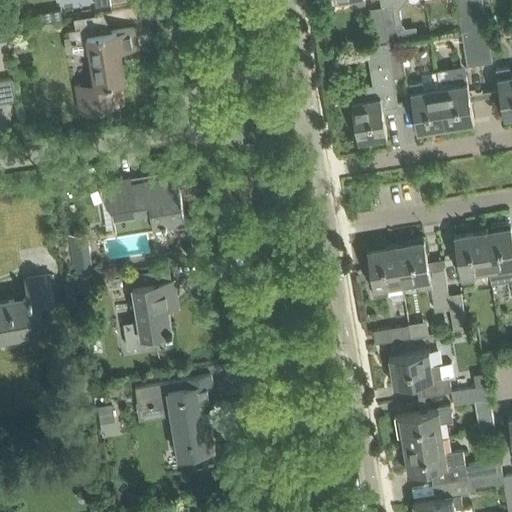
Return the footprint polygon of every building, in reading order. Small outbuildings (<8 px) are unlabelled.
[(380,0),(382,5),(388,42),(400,40),(398,23),(402,23),(400,7),(404,0),(380,0)] [(470,0),(457,0),(462,30),(475,28),(470,0)] [(482,0),(470,0),(475,28),(487,26),(482,0)] [(375,44),(388,42),(382,5),(369,7),(375,44)] [(61,8),(41,12),(43,20),(62,17),(61,8)] [(76,27),(69,28),(70,34),(71,41),(83,39),(82,36),(81,26),(76,27)] [(487,26),(475,28),(480,62),(493,60),(487,26)] [(95,79),(76,83),(81,111),(114,105),(110,84),(126,81),(121,51),(139,47),(136,27),(117,30),(112,31),(88,35),(91,54),(95,79)] [(475,28),(462,30),(468,64),(480,62),(475,28)] [(394,76),(406,74),(400,40),(388,42),(389,49),(391,63),(394,76)] [(375,44),(367,46),(368,53),(389,49),(388,42),(375,44)] [(353,99),(352,99),(359,140),(360,140),(360,139),(387,134),(387,136),(388,135),(384,113),(383,105),(397,103),(397,105),(398,104),(394,76),(391,63),(375,66),(379,87),(367,89),(368,98),(353,101),(353,99)] [(511,74),(511,75),(510,66),(497,68),(502,96),(505,116),(506,116),(506,115),(511,113),(511,74)] [(475,121),(471,101),(466,73),(453,75),(455,84),(440,87),(446,124),(473,120),(474,121),(475,121)] [(425,89),(423,80),(409,83),(415,111),(418,130),(419,130),(419,129),(446,124),(440,87),(425,89)] [(132,181),(108,185),(115,227),(116,233),(155,227),(155,225),(186,220),(179,183),(169,184),(167,175),(132,181)] [(492,228),(483,229),(490,268),(492,282),(511,278),(511,226),(511,223),(511,224),(510,220),(491,223),(492,228)] [(490,268),(483,229),(456,234),(456,233),(455,233),(458,252),(463,281),(475,279),(474,271),(490,268)] [(87,232),(69,235),(76,275),(93,272),(87,232)] [(205,232),(191,234),(194,249),(207,247),(205,232)] [(424,239),(396,244),(403,282),(418,279),(419,288),(431,286),(435,309),(451,306),(449,293),(445,266),(430,269),(429,266),(428,260),(428,257),(425,238),(423,238),(424,239)] [(369,247),(368,247),(372,270),(373,276),(376,295),(389,293),(394,300),(405,298),(403,282),(396,244),(369,248),(369,247)] [(29,297),(0,301),(0,335),(44,329),(44,323),(58,321),(54,294),(51,274),(26,278),(29,297)] [(92,274),(75,276),(77,292),(94,289),(92,274)] [(73,277),(63,278),(67,304),(77,303),(73,277)] [(139,319),(124,322),(128,346),(156,342),(154,334),(174,331),(173,328),(172,328),(169,308),(167,300),(168,300),(178,298),(175,278),(155,281),(133,285),(139,319)] [(449,292),(449,293),(451,306),(454,328),(455,328),(467,326),(461,290),(449,292)] [(376,342),(396,338),(411,335),(409,323),(374,330),(376,342)] [(409,352),(389,355),(389,356),(391,356),(395,383),(394,383),(394,384),(416,380),(423,379),(425,394),(452,390),(449,374),(454,373),(452,361),(440,363),(431,365),(429,350),(430,350),(430,349),(409,352)] [(486,372),(475,374),(476,386),(477,387),(488,385),(486,372)] [(186,378),(136,386),(138,400),(139,400),(140,406),(150,404),(150,406),(155,405),(155,403),(161,402),(161,403),(167,402),(167,401),(171,401),(171,402),(174,416),(173,416),(174,421),(175,421),(177,435),(177,436),(178,444),(190,442),(193,443),(194,451),(214,448),(209,417),(206,403),(216,402),(211,373),(186,378)] [(476,386),(452,390),(454,403),(471,400),(475,399),(476,399),(490,397),(488,385),(477,387),(476,386)] [(399,414),(395,415),(398,435),(403,434),(405,442),(442,436),(440,421),(449,420),(453,419),(451,402),(438,404),(438,408),(428,410),(421,411),(419,411),(399,414)] [(112,404),(97,407),(99,422),(114,419),(112,404)] [(442,436),(405,442),(409,470),(408,470),(408,471),(428,468),(456,464),(456,462),(466,461),(464,449),(454,451),(445,452),(442,436)] [(468,477),(503,471),(500,458),(466,464),(468,477)] [(470,489),(504,483),(505,483),(503,474),(503,471),(468,477),(470,489)] [(509,510),(511,509),(511,472),(503,474),(505,483),(504,483),(509,510)] [(79,489),(77,494),(77,499),(82,502),(87,501),(90,496),(89,491),(85,489),(79,489)] [(433,498),(413,501),(413,502),(415,502),(416,511),(455,511),(455,508),(463,507),(461,493),(433,498)]
